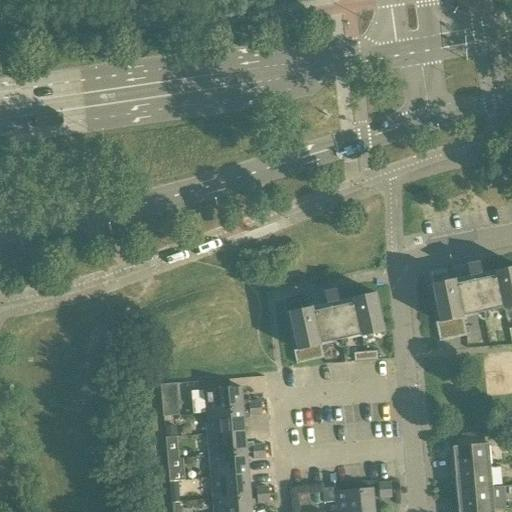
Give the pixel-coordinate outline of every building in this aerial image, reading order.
[(511,266),(496,270),(504,309),(511,307),(511,266)] [(496,275),(476,279),(483,311),(503,307),(503,309),(504,309),(496,270),(495,270),(496,275)] [(455,278),(454,279),(462,318),(463,317),(463,315),(483,311),(476,279),(456,283),(455,278)] [(454,279),(431,283),(440,322),(462,318),(454,279)] [(353,303),(333,307),(340,339),(360,335),(361,336),(384,331),(375,292),(352,297),(353,303)] [(312,306),(289,312),(298,351),(321,345),(320,344),(340,339),(333,307),(313,312),(312,306)] [(375,359),(374,351),(363,352),(363,360),(375,359)] [(363,360),(363,352),(351,353),(352,361),(363,360)] [(176,385),(161,386),(162,401),(178,400),(176,385)] [(241,387),(195,391),(197,414),(206,413),(243,409),(241,387)] [(261,408),(250,409),(250,416),(262,415),(261,408)] [(243,409),(206,413),(207,434),(245,431),(243,409)] [(165,427),(166,437),(177,436),(176,426),(165,427)] [(245,431),(207,434),(209,456),(247,453),(245,431)] [(489,443),(453,446),(455,469),(491,466),(489,443)] [(265,444),(253,445),(254,452),(265,451),(265,444)] [(265,451),(254,452),(254,459),(266,459),(265,451)] [(247,453),(209,456),(211,478),(249,474),(247,453)] [(491,466),(455,469),(457,491),(493,487),(491,466)] [(249,474),(211,478),(213,499),(251,496),(249,474)] [(178,482),(170,483),(170,491),(179,491),(178,482)] [(391,482),(379,483),(380,497),(392,496),(391,482)] [(338,486),(323,488),(324,502),(336,501),(336,511),(356,511),(375,510),(373,488),(339,491),(338,486)] [(493,487),(457,491),(458,511),(459,511),(495,509),(493,487)] [(252,511),(251,496),(213,499),(214,511),(252,511)]
